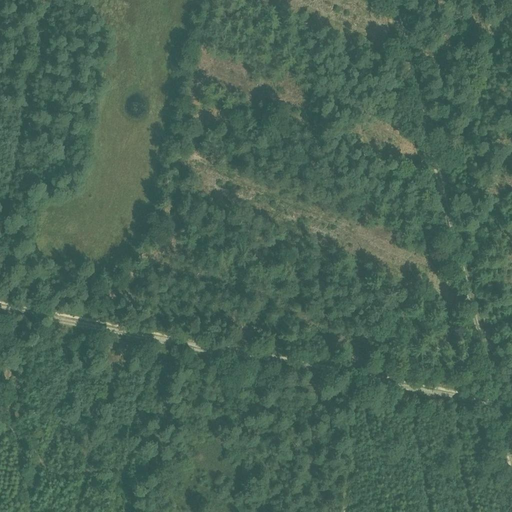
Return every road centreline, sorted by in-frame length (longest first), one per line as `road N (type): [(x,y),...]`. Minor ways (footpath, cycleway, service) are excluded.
road 1 (track): [(430,392),(0,309)]
road 2 (track): [(509,0),(442,188),(500,407)]
road 3 (track): [(442,188),(397,0)]
